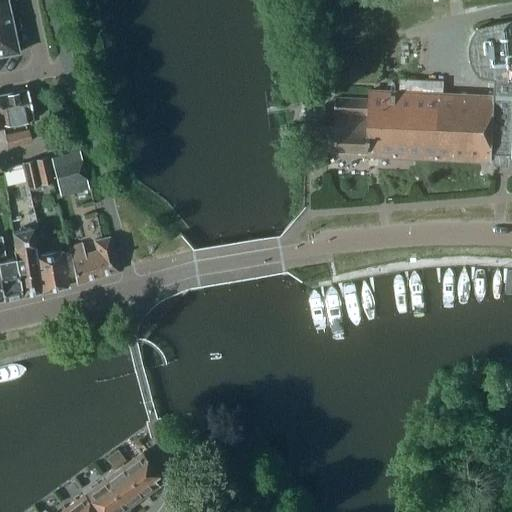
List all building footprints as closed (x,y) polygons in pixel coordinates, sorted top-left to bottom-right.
[(0,0),(0,55),(16,52),(16,53),(18,52),(6,0),(0,0)] [(511,20),(476,29),(471,37),(468,46),(467,56),(470,65),(474,74),(481,81),(493,81),(492,97),(490,156),(511,157),(511,20)] [(366,156),(490,161),(490,156),(492,97),(443,95),(443,81),(399,79),(398,92),(369,91),(369,99),(334,98),(332,127),(324,127),(323,148),(366,150),(366,156)] [(26,90),(0,94),(0,113),(2,125),(24,120),(32,119),(31,113),(26,90)] [(4,134),(6,147),(30,142),(27,129),(4,134)] [(50,158),(57,186),(86,179),(79,151),(50,158)] [(46,157),(35,160),(40,184),(52,182),(46,157)] [(40,184),(35,160),(21,163),(23,170),(26,187),(40,184)] [(11,232),(15,257),(21,296),(40,291),(35,254),(31,227),(11,232)] [(0,279),(3,299),(21,296),(15,257),(4,259),(0,235),(0,279)] [(66,243),(75,284),(118,270),(108,236),(101,239),(93,241),(96,253),(81,258),(76,240),(66,243)] [(35,254),(40,291),(67,285),(65,278),(72,276),(68,251),(61,252),(61,250),(35,254)] [(143,453),(124,467),(145,496),(159,485),(154,479),(159,476),(143,453)] [(127,508),(145,496),(124,467),(106,480),(127,508)] [(121,511),(127,508),(106,480),(88,493),(102,511),(121,511)] [(97,511),(85,495),(66,509),(67,511),(97,511)]
